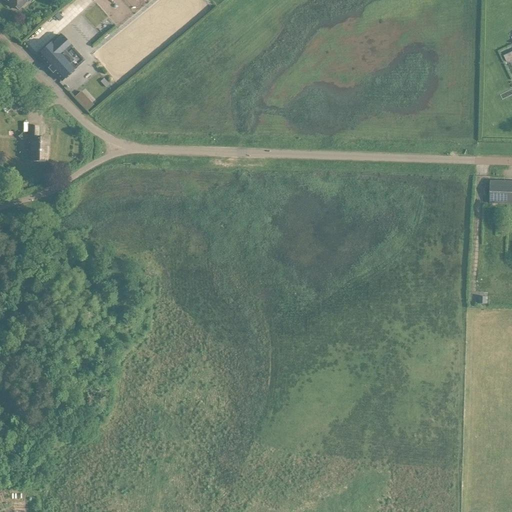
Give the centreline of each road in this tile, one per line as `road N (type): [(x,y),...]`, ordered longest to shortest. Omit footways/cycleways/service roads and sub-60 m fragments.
road 1 (track): [(461,0),(458,147),(441,276),(453,436)]
road 2 (unclassified): [(511,161),(123,147)]
road 3 (unknown): [(42,194),(52,268),(43,328),(0,418)]
road 4 (unclassified): [(123,147),(78,118),(0,38)]
road 5 (unclassified): [(0,219),(123,147)]
